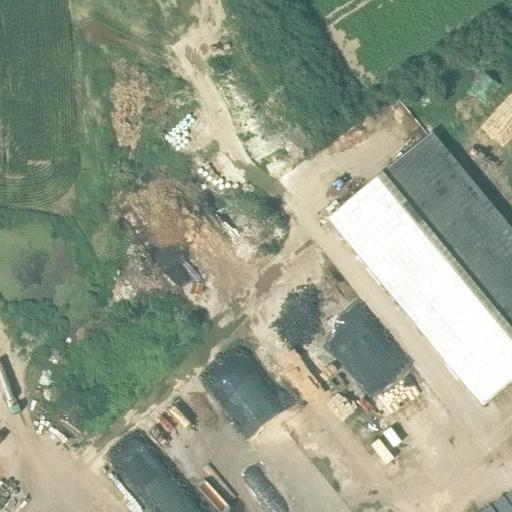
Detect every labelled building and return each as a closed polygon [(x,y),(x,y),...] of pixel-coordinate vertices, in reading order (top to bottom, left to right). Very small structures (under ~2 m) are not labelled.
[(91,55),(74,55),(74,74),(91,74),(91,55)] [(331,219),(484,404),(511,381),(511,236),(430,138),(331,219)] [(345,349),(370,340),(365,328),(359,330),(352,312),(334,318),(345,349)] [(328,443),(342,461),(351,454),(357,461),(376,446),(356,421),(328,443)] [(511,511),(511,490),(484,511),(511,511)]
